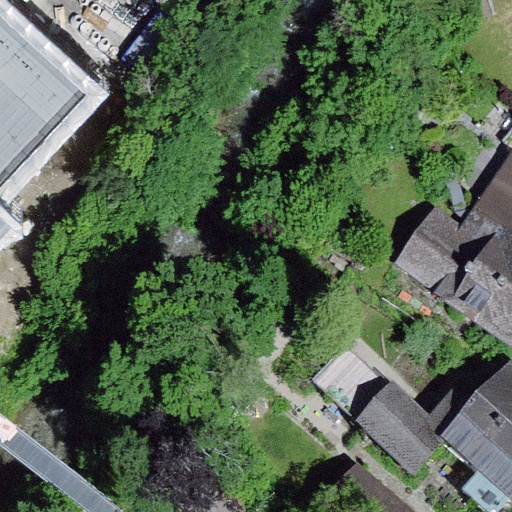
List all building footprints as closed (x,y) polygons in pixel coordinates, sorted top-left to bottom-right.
[(0,195),(94,96),(0,7),(0,243),(14,229),(0,216),(0,195)] [(511,167),(475,221),(511,246),(511,167)] [(440,217),(398,277),(511,355),(511,246),(475,221),(466,235),(440,217)] [(390,399),(347,448),(421,511),(453,475),(496,511),(511,511),(511,385),(477,424),(458,407),(433,436),(390,399)] [(393,511),(357,480),(329,511),(393,511)]
